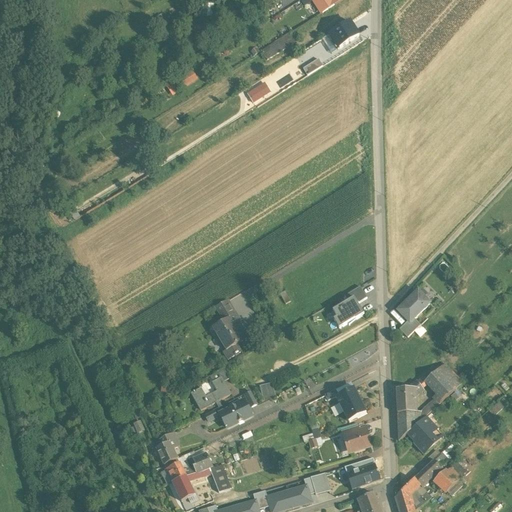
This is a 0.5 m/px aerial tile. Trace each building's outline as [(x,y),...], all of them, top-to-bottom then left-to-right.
[(328,9),(321,0),(315,0),(323,13),(328,9)] [(331,0),(321,0),(328,9),(334,5),(332,1),(331,0)] [(350,22),(331,35),(335,41),(333,42),(338,50),(359,36),(350,22)] [(293,32),(262,52),(267,61),(298,41),(293,32)] [(319,54),(313,45),(300,54),(306,63),(319,54)] [(279,74),(286,83),(296,77),(290,67),(279,74)] [(265,85),(249,95),(253,101),(269,91),(265,85)] [(197,156),(199,161),(209,155),(207,150),(197,156)] [(360,288),(345,297),(348,303),(353,299),(357,305),(367,300),(360,288)] [(291,302),(285,292),(280,295),(286,305),(291,302)] [(418,293),(398,312),(408,322),(410,324),(414,320),(430,305),(418,293)] [(338,318),(334,321),(339,330),(363,316),(357,305),(353,299),(348,303),(334,311),(338,318)] [(228,302),(216,309),(222,319),(229,315),(230,315),(234,312),(228,302)] [(229,315),(222,319),(225,323),(213,330),(218,338),(221,337),(229,350),(227,352),(227,353),(237,346),(247,341),(236,323),(237,323),(234,318),(232,319),(230,315),(229,315)] [(414,320),(410,324),(408,322),(400,330),(408,339),(421,326),(414,320)] [(237,346),(227,353),(227,352),(224,354),(228,362),(235,358),(236,358),(239,356),(242,354),(237,346)] [(463,384),(445,365),(437,372),(455,392),(463,384)] [(224,370),(218,374),(221,379),(222,379),(225,383),(230,380),(224,370)] [(437,372),(436,372),(426,382),(438,394),(440,398),(444,401),(455,392),(437,372)] [(221,379),(212,384),(217,393),(206,399),(202,391),(192,396),(202,414),(232,397),(225,383),(222,379),(221,379)] [(424,391),(417,382),(411,387),(413,389),(414,389),(414,398),(424,391)] [(272,385),(261,388),(263,399),(275,396),(272,385)] [(339,396),(336,397),(336,398),(349,423),(367,413),(354,388),(339,396)] [(413,389),(397,390),(398,406),(415,406),(414,398),(414,389),(413,389)] [(336,390),(325,396),(328,402),(336,398),(336,397),(339,396),(336,390)] [(258,406),(251,393),(245,396),(252,409),(258,406)] [(436,402),(425,412),(415,413),(416,428),(426,418),(444,401),(440,398),(436,402)] [(75,401),(60,407),(69,426),(83,419),(75,401)] [(245,404),(220,417),(228,431),(253,418),(245,404)] [(415,406),(398,406),(398,414),(415,413),(415,406)] [(415,413),(398,414),(399,443),(408,435),(416,428),(415,413)] [(214,414),(206,418),(210,425),(217,421),(214,414)] [(416,428),(408,435),(418,446),(417,447),(424,455),(441,439),(432,429),(433,427),(426,418),(416,428)] [(135,427),(137,437),(147,435),(145,425),(135,427)] [(358,427),(341,433),(342,436),(345,437),(360,433),(358,427)] [(360,433),(345,437),(346,438),(349,445),(347,447),(349,451),(351,453),(371,447),(366,431),(360,433)] [(174,437),(161,444),(163,450),(171,446),(171,447),(177,444),(174,437)] [(54,439),(48,442),(53,454),(60,452),(54,439)] [(163,450),(157,453),(165,470),(180,463),(179,462),(177,463),(173,454),(180,451),(177,444),(171,447),(171,446),(163,450)] [(442,455),(434,461),(441,468),(448,461),(442,455)] [(191,457),(179,462),(180,463),(165,470),(167,474),(180,467),(187,481),(197,477),(194,471),(188,473),(187,470),(188,469),(187,465),(193,462),(191,457)] [(207,457),(194,464),(197,470),(194,471),(197,477),(206,474),(214,471),(207,457)] [(434,461),(415,480),(421,487),(422,489),(428,484),(427,483),(442,468),(441,468),(434,461)] [(362,463),(345,469),(348,478),(354,476),(355,473),(359,472),(358,471),(364,469),(362,463)] [(364,469),(358,471),(359,472),(364,487),(381,481),(378,474),(375,466),(364,469)] [(167,474),(173,487),(187,482),(187,481),(180,467),(167,474)] [(221,469),(207,476),(207,478),(207,479),(213,477),(217,489),(227,484),(221,469)] [(355,473),(354,476),(348,478),(352,491),(364,487),(359,472),(355,473)] [(446,472),(436,482),(447,493),(457,484),(446,472)] [(197,477),(187,481),(187,482),(187,481),(189,485),(207,478),(207,476),(206,474),(197,477)] [(310,480),(315,495),(316,497),(330,492),(325,475),(310,480)] [(457,484),(447,493),(452,498),(466,484),(462,479),(457,484)] [(306,488),(309,497),(315,495),(310,480),(304,482),(306,488)] [(415,480),(406,488),(409,496),(410,496),(421,487),(415,480)] [(187,482),(173,487),(183,506),(196,500),(189,485),(187,481),(187,482)] [(227,484),(217,489),(220,496),(230,492),(227,484)] [(421,487),(410,496),(409,496),(412,506),(427,493),(422,489),(421,487)] [(306,488),(287,494),(292,510),(311,504),(309,497),(306,488)] [(406,488),(395,498),(399,511),(413,511),(412,506),(409,496),(406,488)] [(427,493),(412,506),(413,511),(414,511),(431,498),(427,493)] [(266,494),(260,496),(264,511),(270,509),(268,500),(266,494)] [(271,511),(286,511),(292,510),(287,494),(268,500),(270,509),(271,511)] [(380,511),(374,494),(360,499),(364,511),(380,511)] [(257,511),(262,511),(264,511),(260,496),(254,498),(256,505),(257,511)]
